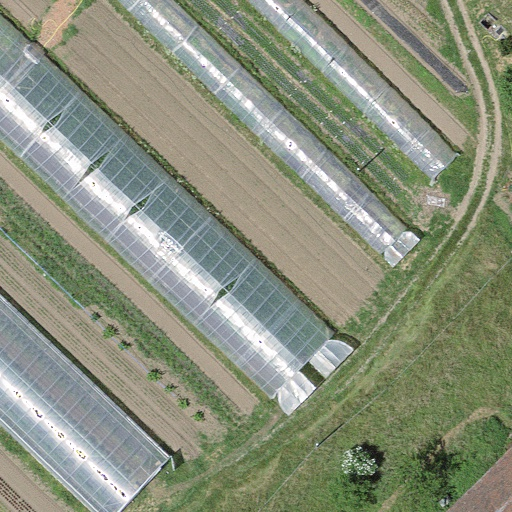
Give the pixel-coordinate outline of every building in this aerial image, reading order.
[(250,0),(434,180),(460,153),(303,0),(250,0)] [(337,339),(0,14),(0,137),(275,402),(337,339)] [(396,265),(421,239),(193,19),(168,45),(396,265)] [(0,291),(0,422),(94,511),(118,511),(173,456),(0,291)] [(511,511),(511,441),(442,511),(511,511)]
